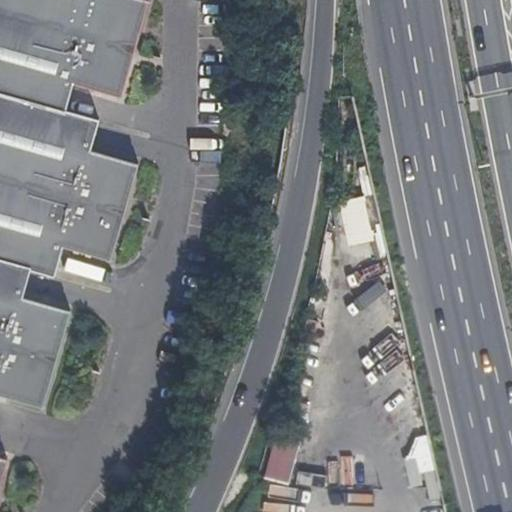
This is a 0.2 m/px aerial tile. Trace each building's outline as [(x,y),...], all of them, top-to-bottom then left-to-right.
[(0,0),(0,484),(8,460),(0,458),(0,396),(43,411),(55,374),(34,367),(41,344),(62,350),(74,314),(25,298),(33,273),(57,280),(67,249),(113,264),(124,227),(104,221),(111,198),(131,205),(143,167),(93,151),(102,123),(69,112),(77,86),(124,100),(135,63),(127,61),(135,38),(143,40),(154,3),(143,0),(0,0)] [(127,61),(135,63),(143,40),(135,38),(127,61)] [(351,242),(376,239),(370,195),(346,198),(351,242)] [(104,221),(124,227),(131,205),(111,198),(104,221)] [(34,367),(55,374),(62,350),(41,344),(34,367)] [(267,475),(291,482),(303,441),(278,434),(267,475)]
